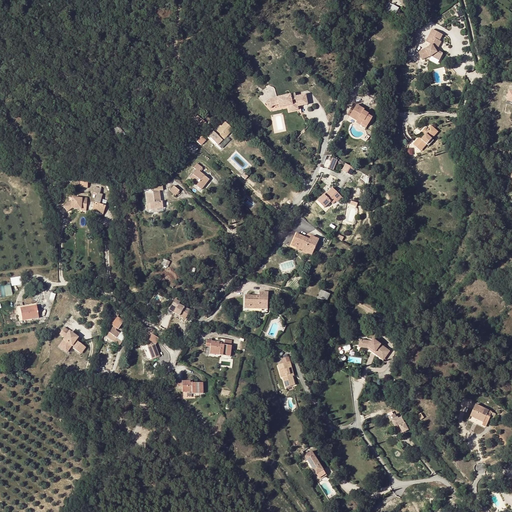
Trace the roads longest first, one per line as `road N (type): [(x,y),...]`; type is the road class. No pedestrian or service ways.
road 1 (residential): [(150,404),(215,293),(313,177),(325,145)]
road 2 (residential): [(477,511),(439,479),(391,478),(359,430),(355,396),(363,377)]
road 3 (track): [(306,186),(213,95)]
road 4 (unclassified): [(82,511),(150,404)]
